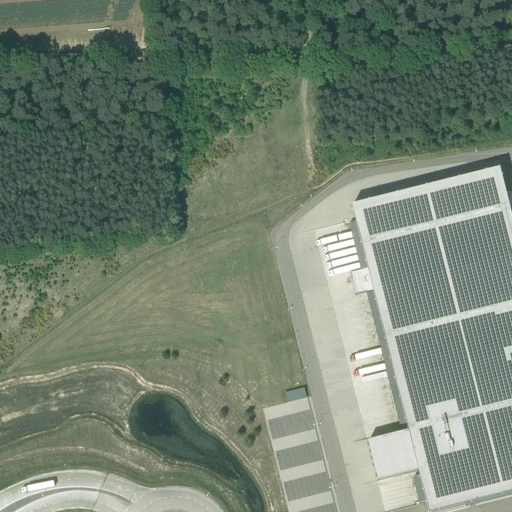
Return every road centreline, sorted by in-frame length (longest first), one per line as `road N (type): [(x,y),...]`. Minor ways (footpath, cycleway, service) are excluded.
road 1 (unclassified): [(349,511),(283,231),(311,202),(357,175),(511,159)]
road 2 (track): [(0,57),(305,57)]
road 3 (track): [(305,57),(511,44)]
road 4 (tertiary): [(153,504),(86,479),(37,485),(0,502)]
